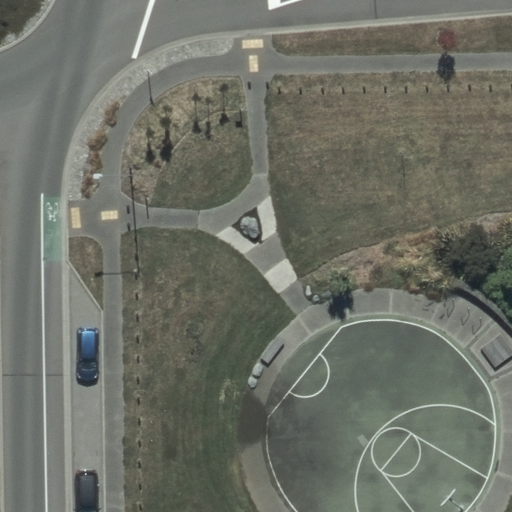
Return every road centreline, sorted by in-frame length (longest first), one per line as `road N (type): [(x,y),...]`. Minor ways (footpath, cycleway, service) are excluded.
road 1 (residential): [(20,89),(26,511)]
road 2 (residential): [(283,0),(95,15)]
